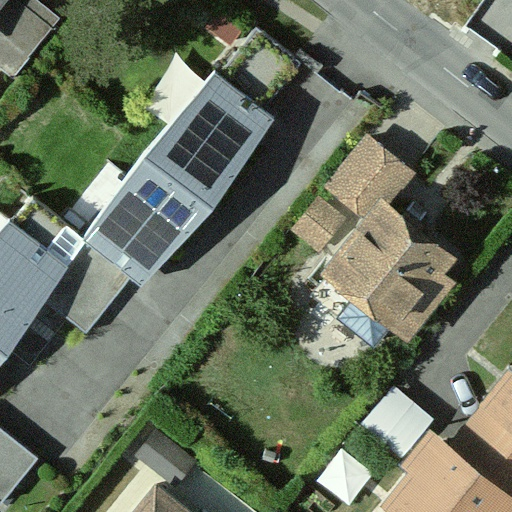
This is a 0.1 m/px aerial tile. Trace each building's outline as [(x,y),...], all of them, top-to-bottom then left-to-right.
[(144,144),(219,208),(266,142),(282,116),(270,106),(301,67),(260,35),(231,71),(217,60),(196,84),(144,144)] [(347,85),(288,158),(321,184),(380,111),(347,85)] [(365,220),(322,274),(410,344),(457,283),(448,276),(461,260),(393,206),(417,175),(369,136),(326,187),(365,220)] [(82,234),(144,286),(170,261),(219,208),(144,144),(102,200),(82,234)] [(0,219),(0,340),(19,355),(50,303),(93,339),(144,286),(82,234),(34,193),(6,213),(0,219)] [(347,219),(320,197),(293,230),(320,252),(347,219)] [(0,501),(4,504),(38,463),(20,448),(0,431),(0,375),(19,355),(0,340),(0,501)] [(466,427),(511,465),(511,371),(466,427)] [(511,511),(511,465),(466,427),(450,446),(432,432),(401,470),(408,476),(383,507),(389,511),(511,511)] [(144,456),(104,511),(132,511),(163,470),(144,456)] [(198,511),(163,482),(138,511),(198,511)]
